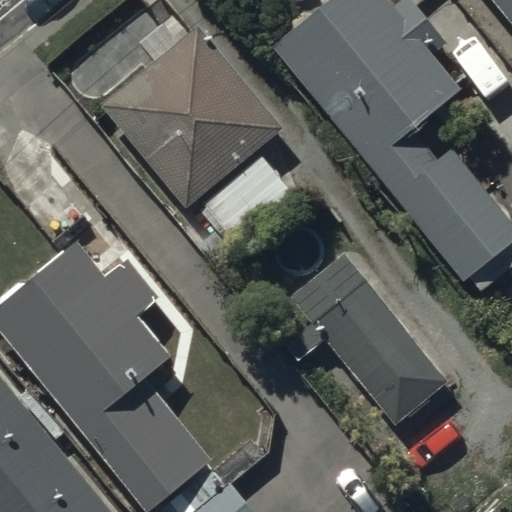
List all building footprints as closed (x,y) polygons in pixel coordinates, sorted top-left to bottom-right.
[(387,0),(319,0),(271,38),(461,276),(511,235),(511,217),(453,143),(436,156),(411,124),(459,86),(430,48),(444,37),(415,0),(393,0),(390,3),(387,0)] [(511,0),(495,0),(511,21),(511,0)] [(195,20),(99,99),(184,202),(280,123),(195,20)] [(293,192),(259,151),(197,204),(231,244),(293,192)] [(46,169),(14,194),(59,250),(76,236),(90,225),(46,169)] [(0,327),(145,507),(209,455),(144,374),(171,353),(135,309),(157,291),(126,253),(104,271),(76,236),(59,250),(0,297),(0,327)] [(342,247),(287,292),(311,321),(285,342),(296,356),(322,335),(393,422),(448,377),(342,247)] [(117,511),(0,370),(0,511),(117,511)] [(253,511),(228,480),(187,511),(253,511)]
